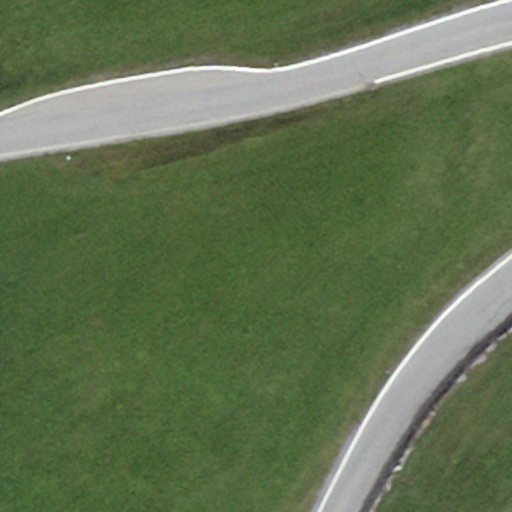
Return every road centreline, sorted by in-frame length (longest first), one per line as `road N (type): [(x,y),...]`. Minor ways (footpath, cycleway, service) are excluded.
road 1 (unclassified): [(511,25),(230,99),(0,137)]
road 2 (unclassified): [(344,511),(416,387),(511,286)]
